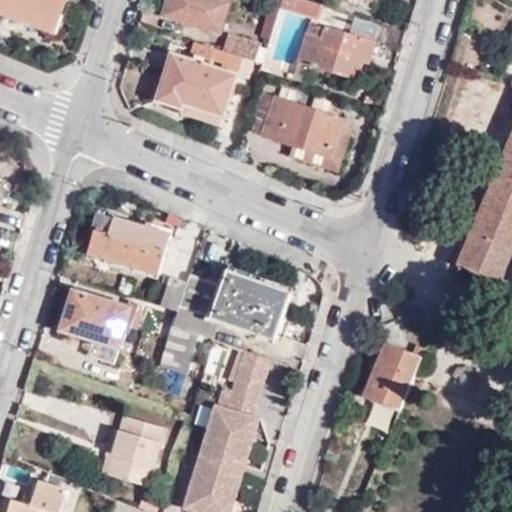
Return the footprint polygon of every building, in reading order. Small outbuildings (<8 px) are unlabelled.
[(0,0),(0,11),(41,25),(46,10),(60,13),(64,0),(0,0)] [(220,33),(229,1),(224,0),(166,0),(162,15),(220,33)] [(320,19),(325,3),(314,0),(281,0),(280,6),(320,19)] [(46,10),(41,25),(55,30),(60,13),(46,10)] [(370,63),(376,42),(310,22),(293,79),(304,83),(311,63),(357,78),(362,61),(370,63)] [(243,58),(250,60),(256,43),(225,34),(220,50),(243,58)] [(220,50),(196,43),(190,60),(173,55),(158,102),(182,109),(184,104),(225,116),(237,75),(211,66),(213,59),(240,68),(243,58),(220,50)] [(265,136),(294,145),(335,158),(345,125),(347,119),(278,97),(265,136)] [(335,158),(294,145),(291,158),(340,173),(354,128),(345,125),(335,158)] [(511,138),(459,264),(500,282),(511,252),(511,138)] [(159,274),(172,234),(117,216),(117,215),(100,210),(93,231),(96,231),(88,252),(159,274)] [(218,285),(189,275),(186,282),(176,310),(171,326),(195,334),(209,338),(216,321),(253,333),(251,338),(266,343),(268,336),(276,339),(292,294),(223,271),(218,285)] [(176,310),(186,282),(174,278),(172,278),(165,276),(160,289),(166,292),(161,306),(162,307),(176,310)] [(104,299),(75,290),(62,330),(118,349),(123,335),(129,337),(131,330),(136,331),(142,315),(137,313),(139,305),(131,302),(132,300),(107,293),(104,299)] [(171,326),(176,310),(162,307),(154,333),(167,337),(171,326)] [(183,374),(195,334),(171,326),(167,337),(157,365),(183,374)] [(367,397),(399,410),(421,357),(385,343),(374,371),(377,373),(367,397)] [(257,394),(269,358),(243,349),(224,408),(213,405),(182,508),(194,511),(222,511),(226,500),(233,502),(252,438),(245,436),(251,417),(257,394)] [(258,419),(251,417),(245,436),(252,438),(258,419)] [(116,449),(108,477),(149,489),(166,431),(125,420),(122,433),(115,432),(111,447),(116,449)] [(103,475),(108,477),(116,449),(111,447),(103,475)] [(60,511),(67,489),(38,481),(31,504),(6,498),(2,511),(60,511)] [(72,511),(79,492),(67,489),(60,511),(72,511)] [(113,511),(146,511),(117,500),(113,511)] [(226,500),(222,511),(229,511),(233,502),(226,500)]
